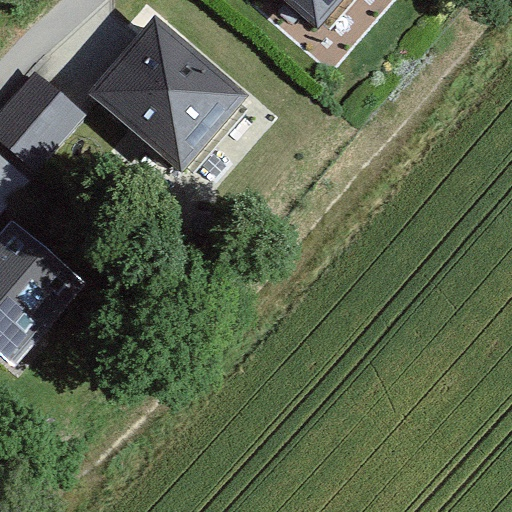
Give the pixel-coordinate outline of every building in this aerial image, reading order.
[(285,0),(319,31),(348,0),(285,0)] [(147,23),(89,98),(191,174),(248,98),(147,23)] [(85,118),(38,77),(0,120),(0,146),(34,176),(85,118)] [(0,217),(27,185),(0,162),(0,217)] [(79,286),(12,232),(0,247),(0,352),(15,365),(79,286)]
